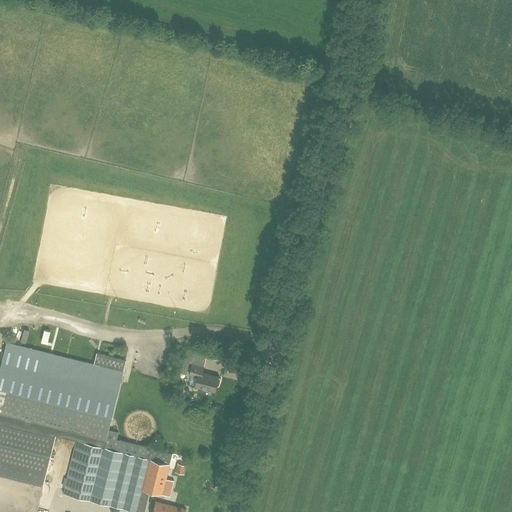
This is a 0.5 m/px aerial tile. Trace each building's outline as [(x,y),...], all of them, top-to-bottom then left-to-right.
[(77,440),(170,464),(172,457),(171,456),(172,453),(117,439),(119,432),(108,430),(123,371),(6,342),(0,368),(0,474),(44,486),(56,435),(77,440)] [(187,374),(190,362),(184,361),(181,372),(187,374)] [(220,378),(219,377),(202,373),(203,369),(192,366),(190,374),(198,376),(195,386),(215,391),(216,387),(218,387),(219,386),(221,379),(220,378)] [(170,464),(77,440),(63,493),(138,511),(144,511),(150,491),(162,494),(170,464)] [(187,465),(178,463),(175,472),(184,474),(187,465)] [(185,511),(186,509),(176,507),(176,506),(155,501),(152,511),(185,511)]
